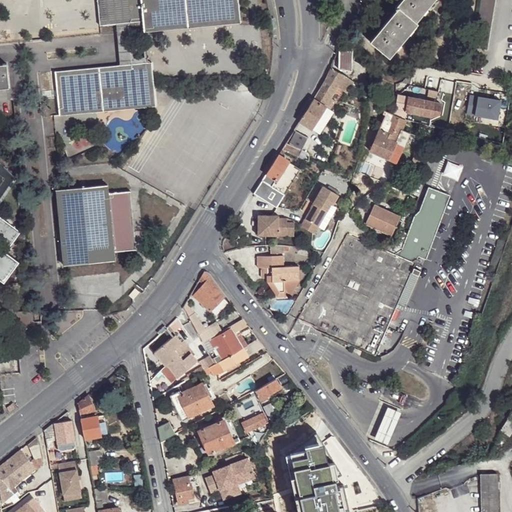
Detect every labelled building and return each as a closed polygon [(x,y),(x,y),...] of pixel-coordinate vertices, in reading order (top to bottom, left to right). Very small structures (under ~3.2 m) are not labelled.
[(97,0),(100,25),(116,24),(144,21),(141,0),(97,0)] [(208,1),(210,24),(241,22),(238,0),(141,0),(144,21),(145,32),(155,31),(152,6),(208,1)] [(401,0),(397,6),(398,7),(399,6),(417,21),(434,0),(401,0)] [(481,0),(474,47),(489,50),(496,0),(481,0)] [(155,31),(210,24),(208,1),(152,6),(155,31)] [(418,23),(417,21),(399,6),(398,7),(387,21),(384,25),(382,27),(370,41),(390,56),(418,23)] [(145,32),(144,21),(116,24),(119,52),(131,51),(132,59),(141,58),(141,63),(148,62),(145,32)] [(352,70),(352,48),(339,48),(339,70),(352,70)] [(120,65),(141,63),(141,58),(132,59),(131,51),(119,52),(120,65)] [(152,62),(148,62),(141,63),(120,65),(55,72),(60,115),(156,106),(154,82),(152,62)] [(0,88),(9,87),(7,64),(0,64),(0,88)] [(338,86),(345,75),(330,68),(324,80),(313,99),(325,105),(331,97),(338,86)] [(353,81),(345,75),(338,86),(346,92),(353,81)] [(346,92),(338,86),(331,97),(339,103),(346,92)] [(381,94),(371,93),(370,101),(380,102),(381,94)] [(399,93),(396,106),(408,108),(408,109),(433,115),(440,112),(442,103),(399,93)] [(498,119),(502,100),(479,95),(475,115),(498,119)] [(313,99),(299,120),(318,132),(333,111),(325,105),(313,99)] [(394,114),(405,118),(408,109),(408,108),(396,106),(394,114)] [(407,119),(430,125),(433,115),(408,109),(405,118),(407,119)] [(388,111),(381,127),(386,130),(393,113),(388,111)] [(403,128),(407,119),(405,118),(394,114),(393,113),(386,130),(381,127),(372,149),(390,157),(402,131),(403,128)] [(402,131),(390,157),(398,161),(409,135),(402,131)] [(285,143),(281,149),(297,158),(308,137),(296,132),(288,145),(285,143)] [(281,149),(278,154),(288,161),(298,166),(302,160),(297,158),(281,149)] [(278,154),(266,173),(277,180),(288,161),(278,154)] [(266,173),(257,190),(278,203),(279,205),(302,168),(298,166),(288,161),(277,180),(266,173)] [(115,252),(109,193),(108,184),(56,190),(64,265),(116,260),(115,252)] [(347,233),(297,320),(349,343),(352,344),(376,354),(398,303),(412,272),(419,275),(423,266),(416,263),(418,256),(426,259),(451,195),(429,187),(420,210),(415,216),(402,249),(395,253),(382,248),(347,233)] [(313,235),(314,236),(318,229),(332,207),(333,208),(339,198),(324,188),(314,205),(316,207),(313,211),(312,210),(301,228),(313,235)] [(278,203),(257,190),(256,192),(277,206),(278,203)] [(130,191),(109,193),(115,252),(136,249),(130,191)] [(275,207),(277,206),(256,192),(254,194),(275,207)] [(374,203),(369,216),(396,227),(401,216),(374,203)] [(333,208),(332,207),(318,229),(323,232),(337,210),(333,208)] [(0,277),(5,281),(20,261),(7,252),(22,231),(2,216),(0,217),(0,277)] [(266,216),(258,216),(257,236),(294,238),(294,226),(294,224),(287,223),(287,220),(279,219),(279,217),(271,216),(270,219),(266,219),(266,216)] [(396,227),(369,216),(366,222),(392,235),(396,227)] [(267,267),(266,277),(266,282),(276,297),(284,297),(284,282),(298,283),(298,267),(284,267),(284,257),(258,257),(257,267),(262,267),(267,267)] [(204,272),(199,280),(204,285),(193,296),(209,311),(225,295),(209,273),(204,272)] [(405,306),(419,275),(412,272),(398,303),(405,306)] [(129,296),(133,300),(140,292),(135,289),(129,296)] [(185,310),(202,342),(210,337),(204,329),(190,308),(185,310)] [(175,320),(170,325),(174,331),(181,326),(176,318),(175,320)] [(247,326),(243,318),(230,326),(231,328),(232,329),(235,327),(238,331),(239,330),(247,326)] [(204,329),(210,337),(219,332),(213,323),(204,329)] [(239,330),(238,331),(235,327),(232,329),(243,347),(248,344),(239,330)] [(223,359),(243,347),(232,329),(231,328),(212,339),(223,359)] [(181,342),(174,334),(152,354),(164,367),(165,366),(176,378),(196,361),(196,359),(190,353),(192,351),(183,341),(181,342)] [(248,344),(243,347),(247,356),(248,356),(263,347),(257,339),(248,344)] [(247,356),(243,347),(223,359),(215,364),(213,365),(218,373),(247,356)] [(213,365),(215,364),(211,356),(204,360),(208,368),(213,365)] [(203,370),(208,368),(204,360),(198,364),(202,371),(203,370)] [(218,373),(213,365),(208,368),(203,370),(206,375),(212,372),(214,375),(218,373)] [(176,378),(165,366),(164,367),(160,371),(170,383),(176,378)] [(275,378),(254,390),(256,393),(259,400),(259,401),(267,398),(266,394),(280,387),(275,378)] [(182,420),(214,404),(203,382),(184,391),(183,389),(170,396),(182,420)] [(221,395),(226,404),(231,401),(226,392),(221,395)] [(80,408),(82,415),(89,413),(95,411),(89,395),(79,403),(80,408)] [(401,411),(388,405),(382,420),(375,437),(388,443),(395,426),(401,411)] [(264,422),(260,414),(241,423),(245,431),(264,422)] [(105,415),(98,416),(100,426),(107,425),(105,415)] [(82,419),(86,438),(101,436),(100,426),(98,416),(90,417),(82,419)] [(511,431),(511,416),(502,431),(510,436),(511,431)] [(224,419),(199,430),(209,453),(224,447),(235,442),(224,419)] [(55,423),(57,437),(58,444),(76,442),(72,421),(55,423)] [(45,431),(47,439),(53,438),(57,437),(55,423),(55,422),(46,430),(45,431)] [(159,427),(161,442),(176,433),(170,422),(159,427)] [(37,437),(30,443),(32,458),(40,456),(37,437)] [(76,442),(58,444),(59,449),(60,449),(63,450),(74,449),(76,446),(77,446),(76,442)] [(344,511),(341,492),(338,492),(336,484),(338,483),(335,465),(328,467),(324,447),(306,450),(307,453),(287,457),(297,511),(344,511)] [(22,449),(0,466),(0,473),(12,489),(37,468),(31,461),(22,449)] [(89,458),(90,465),(97,464),(103,463),(101,450),(88,452),(89,458)] [(35,458),(31,461),(37,468),(41,465),(35,458)] [(242,459),(218,469),(219,471),(209,475),(209,477),(200,480),(205,494),(215,490),(219,501),(233,495),(227,481),(238,476),(238,478),(248,475),(242,459)] [(80,491),(75,460),(58,464),(63,494),(80,491)] [(197,475),(188,476),(190,483),(191,483),(192,486),(199,484),(197,475)] [(238,476),(227,481),(233,495),(235,494),(232,485),(249,478),(248,475),(238,478),(238,476)] [(180,504),(188,502),(187,498),(184,485),(190,484),(190,483),(188,476),(174,480),(180,504)] [(483,511),(498,511),(497,476),(482,477),(483,511)] [(184,485),(187,498),(194,496),(192,486),(191,483),(190,483),(190,484),(184,485)] [(1,494),(0,494),(0,497),(1,505),(14,500),(10,489),(8,490),(1,494)] [(94,490),(97,502),(107,502),(107,491),(98,490),(94,490)] [(81,498),(80,491),(63,494),(64,501),(81,498)] [(31,499),(16,511),(44,511),(44,510),(41,511),(34,511),(37,508),(31,499)]
